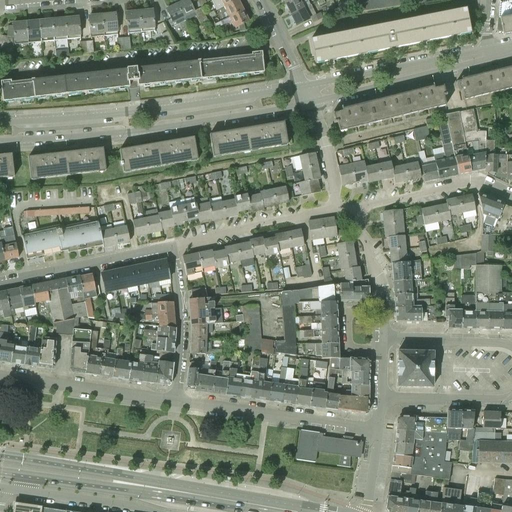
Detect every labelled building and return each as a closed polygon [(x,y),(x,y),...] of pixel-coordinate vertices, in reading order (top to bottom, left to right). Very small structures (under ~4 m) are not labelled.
[(185,0),(177,4),(185,21),(195,16),(199,24),(207,20),(202,9),(201,8),(194,12),(187,0),(185,0)] [(210,0),(216,11),(221,8),(237,0),(210,0)] [(226,19),(243,11),(237,0),(221,8),(226,19)] [(291,15),(303,8),(299,0),(294,0),(286,5),(291,15)] [(364,0),(366,12),(372,11),(370,0),(364,0)] [(370,0),(372,11),(378,10),(376,0),(370,0)] [(376,0),(378,10),(384,9),(383,0),(376,0)] [(347,2),(338,4),(339,13),(349,11),(347,2)] [(503,35),(511,33),(511,11),(510,12),(508,2),(502,3),(500,3),(497,31),(502,31),(503,35)] [(174,27),(185,21),(177,4),(166,10),(173,24),(174,27)] [(314,23),(323,18),(321,13),(315,15),(310,5),(303,8),(291,15),(296,26),(311,18),(314,23)] [(470,34),(469,27),(465,9),(434,15),(439,40),(470,34)] [(154,31),(154,29),(152,11),(139,12),(141,33),(154,31)] [(234,28),(234,29),(248,22),(243,11),(226,19),(214,24),(217,29),(222,26),(231,22),(233,28),(234,28)] [(128,34),(141,33),(139,12),(126,13),(128,34)] [(117,35),(117,33),(115,14),(102,16),(104,36),(117,35)] [(408,46),(439,40),(434,15),(403,22),(408,46)] [(91,38),(104,36),(102,16),(89,17),(91,38)] [(80,39),(80,36),(78,18),(65,20),(67,40),(80,39)] [(54,41),(67,40),(65,20),(52,21),(54,41)] [(41,42),(54,41),(52,21),(39,22),(41,42)] [(28,44),(41,42),(39,22),(26,23),(28,44)] [(377,52),(408,46),(403,22),(372,28),(377,52)] [(7,37),(2,36),(1,43),(13,45),(28,44),(26,23),(13,25),(13,26),(8,26),(7,37)] [(346,58),(377,52),(372,28),(341,34),(346,58)] [(166,46),(174,46),(167,32),(161,35),(166,46)] [(315,65),(346,58),(341,34),(310,40),(315,65)] [(117,51),(124,50),(123,38),(118,39),(118,36),(116,36),(117,51)] [(11,83),(11,81),(0,81),(0,83),(0,87),(1,87),(2,102),(129,88),(129,87),(137,86),(137,87),(263,72),(262,57),(261,52),(251,53),(252,56),(200,61),(197,61),(197,62),(136,69),(136,68),(126,69),(126,70),(34,80),(31,80),(31,81),(11,83)] [(463,101),(500,92),(511,88),(511,66),(461,79),(461,81),(455,82),(458,92),(461,92),(463,101)] [(409,114),(426,110),(445,105),(443,97),(446,96),(445,94),(443,86),(442,86),(442,87),(433,89),(432,85),(432,87),(404,94),(409,114)] [(374,123),(409,114),(404,94),(369,103),(374,123)] [(339,132),(374,123),(369,103),(342,110),(341,107),(340,108),(342,112),(333,114),(333,113),(332,114),(334,122),(331,123),(332,125),(337,123),(339,132)] [(484,154),(494,155),(494,141),(486,141),(486,132),(477,132),(473,109),(459,113),(459,112),(458,112),(470,172),(484,169),(484,154)] [(458,175),(470,172),(458,112),(445,115),(445,116),(444,116),(444,117),(446,117),(447,126),(458,175)] [(432,119),(425,121),(426,128),(434,126),(432,119)] [(250,151),(269,148),(287,145),(284,122),(247,128),(250,151)] [(439,179),(458,175),(447,126),(438,128),(444,153),(433,156),(433,158),(439,179)] [(418,142),(429,139),(426,128),(426,127),(413,130),(416,142),(418,142)] [(213,158),(250,151),(247,128),(209,135),(213,158)] [(161,166),(179,163),(197,160),(194,137),(157,144),(161,166)] [(123,173),(161,166),(157,144),(119,150),(123,173)] [(68,176),(106,171),(103,148),(65,153),(68,176)] [(424,151),(420,152),(418,153),(421,167),(420,167),(424,182),(439,179),(433,158),(426,160),(424,151)] [(31,180),(68,176),(65,153),(28,157),(31,180)] [(301,170),(317,167),(314,153),(298,156),(301,170)] [(0,178),(14,177),(12,154),(0,155),(0,178)] [(484,172),(488,172),(489,172),(490,173),(493,174),(494,172),(496,172),(496,162),(502,163),(502,174),(507,174),(508,155),(494,155),(484,154),(484,169),(484,172)] [(355,183),(367,181),(365,167),(364,162),(351,165),(355,183)] [(381,181),(393,178),(392,168),(391,162),(377,165),(381,181)] [(404,165),(408,181),(421,178),(417,162),(404,165)] [(342,186),(355,183),(351,165),(338,167),(342,186)] [(368,183),(381,181),(377,165),(365,167),(367,181),(368,183)] [(395,184),(408,181),(404,165),(392,168),(393,178),(395,184)] [(304,182),(320,178),(317,167),(301,170),(304,182)] [(301,197),(313,194),(320,193),(317,180),(320,179),(320,178),(304,182),(298,183),(301,197)] [(288,203),(288,199),(287,193),(285,187),(272,190),(275,206),(288,203)] [(263,208),(275,206),(272,190),(259,192),(259,194),(263,210),(263,208)] [(135,204),(142,202),(140,192),(133,193),(135,204)] [(129,205),(135,204),(133,193),(127,194),(129,205)] [(251,213),(248,197),(247,194),(233,197),(234,199),(237,216),(238,216),(237,213),(250,210),(250,213),(251,213)] [(251,213),(263,210),(259,194),(248,197),(251,213)] [(482,219),(481,236),(491,236),(505,204),(477,194),(482,219)] [(462,214),(475,211),(472,195),(459,198),(462,214)] [(450,216),(462,214),(459,198),(446,200),(450,216)] [(224,218),(237,216),(234,199),(221,202),(224,218)] [(451,220),(450,216),(446,200),(445,201),(446,204),(434,207),(437,223),(451,220)] [(213,221),(224,218),(221,202),(209,205),(213,221)] [(186,222),(198,219),(196,205),(196,203),(182,206),(186,222)] [(212,221),(213,221),(209,205),(209,203),(196,205),(198,219),(199,222),(211,219),(212,221)] [(511,235),(511,206),(505,204),(491,236),(481,236),(481,252),(487,252),(487,256),(493,256),(493,253),(495,253),(495,235),(511,235)] [(173,224),(186,222),(182,206),(170,208),(170,211),(173,224)] [(421,210),(422,215),(423,221),(425,226),(426,225),(437,223),(434,207),(421,210)] [(384,225),(403,223),(402,210),(383,212),(384,225)] [(174,227),(173,224),(170,211),(157,214),(158,215),(161,229),(174,227)] [(161,231),(161,229),(158,215),(145,218),(148,234),(161,231)] [(341,230),(336,231),(334,217),(321,220),(324,239),(337,237),(337,236),(343,235),(343,231),(341,230)] [(135,237),(148,234),(145,218),(132,221),(135,237)] [(311,241),(324,239),(321,220),(307,222),(311,241)] [(104,247),(101,231),(99,222),(57,231),(56,228),(21,236),(27,260),(35,258),(35,257),(44,256),(52,254),(61,252),(67,251),(68,253),(69,253),(78,251),(86,249),(94,247),(102,245),(103,248),(104,247)] [(385,237),(404,236),(403,223),(384,225),(385,237)] [(113,229),(117,245),(129,242),(126,226),(113,229)] [(104,247),(117,245),(113,229),(101,231),(104,247)] [(291,249),(304,246),(301,230),(288,233),(291,249)] [(278,251),(291,249),(288,233),(275,235),(278,251)] [(0,235),(0,238),(4,260),(19,257),(15,240),(6,242),(5,235),(0,235)] [(279,254),(278,251),(275,235),(274,235),(275,238),(263,241),(265,254),(266,257),(279,254)] [(389,251),(405,250),(404,236),(385,237),(385,238),(388,238),(389,251)] [(253,257),(265,254),(263,241),(263,238),(249,241),(249,243),(252,259),(253,259),(253,257)] [(338,258),(354,255),(351,242),(336,245),(338,258)] [(240,261),(252,259),(249,243),(237,245),(240,261)] [(228,264),(240,261),(237,245),(225,247),(228,264)] [(228,267),(228,264),(225,247),(224,248),(225,250),(213,253),(212,251),(211,251),(214,267),(215,270),(228,267)] [(392,264),(407,262),(405,250),(389,251),(391,264),(392,264)] [(202,270),(214,267),(211,251),(198,254),(202,272),(203,272),(202,270)] [(186,276),(202,272),(198,254),(181,257),(186,276)] [(460,256),(461,271),(468,271),(469,267),(475,267),(475,266),(476,266),(476,254),(460,256)] [(343,271),(356,268),(354,255),(338,258),(340,271),(343,271)] [(169,279),(165,260),(154,263),(158,282),(169,279)] [(393,282),(421,280),(421,272),(420,261),(409,262),(407,262),(392,264),(392,275),(393,282)] [(154,263),(144,265),(148,284),(158,282),(154,263)] [(144,265),(133,267),(137,286),(148,284),(144,265)] [(485,330),(499,330),(502,330),(503,305),(511,305),(511,291),(501,292),(501,288),(501,279),(501,266),(486,266),(476,266),(475,266),(475,267),(475,273),(475,277),(475,294),(475,296),(475,329),(485,330)] [(133,267),(122,269),(126,288),(137,286),(133,267)] [(302,267),(295,268),(297,279),(304,277),(302,267)] [(352,282),(360,281),(358,268),(356,268),(343,271),(345,283),(352,282)] [(122,269),(112,272),(116,291),(126,288),(122,269)] [(112,272),(101,274),(105,293),(116,291),(112,272)] [(80,277),(84,300),(96,298),(95,291),(92,274),(80,277)] [(78,318),(87,317),(86,312),(84,300),(80,277),(66,279),(69,294),(76,292),(77,298),(79,297),(80,303),(71,305),(74,319),(78,318)] [(74,319),(71,305),(69,294),(66,279),(55,281),(45,283),(49,303),(53,324),(63,322),(74,319)] [(352,282),(353,302),(366,302),(369,300),(368,280),(360,281),(352,282)] [(394,296),(417,293),(417,287),(425,286),(424,281),(421,280),(393,282),(394,296)] [(345,283),(316,288),(317,303),(336,302),(353,302),(352,282),(345,283)] [(42,305),(49,303),(45,283),(31,286),(35,306),(42,305)] [(27,307),(35,306),(31,286),(19,289),(23,307),(23,311),(27,310),(27,307)] [(14,309),(23,307),(19,289),(6,292),(10,315),(15,315),(14,309)] [(298,304),(311,303),(310,289),(298,291),(281,292),(282,308),(284,342),(274,341),(275,353),(296,356),(296,347),(295,344),(295,335),(295,331),(294,304),(298,304)] [(191,300),(207,299),(205,290),(190,291),(191,300)] [(10,316),(10,315),(6,292),(0,292),(0,311),(2,311),(4,319),(10,317),(10,316)] [(420,307),(435,306),(434,299),(418,300),(417,293),(394,296),(395,308),(420,307)] [(448,329),(461,329),(461,310),(460,310),(454,310),(454,299),(454,293),(447,293),(447,299),(445,299),(445,310),(445,318),(448,318),(448,329)] [(461,329),(475,329),(475,296),(461,296),(460,310),(461,310),(461,329)] [(190,326),(215,324),(215,317),(214,310),(213,298),(207,299),(191,300),(188,300),(189,313),(190,319),(190,326)] [(316,310),(336,310),(336,302),(317,303),(311,303),(298,304),(298,311),(303,311),(316,310)] [(157,315),(174,315),(172,303),(157,303),(157,315)] [(511,330),(511,318),(511,305),(503,305),(502,330),(511,330)] [(421,322),(436,322),(435,306),(420,307),(421,322)] [(399,322),(421,322),(420,307),(395,308),(396,319),(399,322)] [(158,327),(175,329),(174,315),(157,315),(152,316),(145,316),(145,315),(141,315),(141,321),(145,321),(158,320),(158,327)] [(316,324),(337,324),(337,316),(327,316),(316,317),(298,317),(299,325),(316,324)] [(73,336),(73,330),(77,330),(78,318),(74,319),(63,322),(53,324),(54,328),(55,328),(55,335),(73,336)] [(215,334),(215,330),(230,329),(229,323),(215,324),(190,326),(190,332),(190,339),(206,339),(206,333),(215,334)] [(0,362),(3,363),(6,344),(7,334),(8,326),(1,325),(0,333),(0,332),(0,362)] [(24,366),(38,368),(41,349),(34,348),(36,327),(29,327),(27,347),(24,366)] [(156,338),(174,341),(175,329),(158,327),(157,327),(157,332),(143,330),(143,337),(156,338)] [(73,372),(85,374),(91,331),(77,330),(73,330),(73,336),(70,369),(73,372)] [(316,330),(298,331),(299,335),(299,339),(304,338),(321,337),(337,337),(337,330),(316,330)] [(85,374),(99,376),(102,349),(96,348),(98,332),(91,331),(85,374)] [(159,352),(165,353),(170,353),(173,354),(174,341),(156,338),(156,344),(151,344),(151,348),(148,347),(148,350),(155,351),(159,352)] [(10,364),(24,366),(27,347),(21,346),(22,340),(14,339),(13,345),(10,364)] [(56,339),(51,339),(47,339),(47,341),(42,341),(41,349),(38,368),(47,369),(51,370),(54,367),(56,339)] [(190,354),(198,354),(202,355),(221,356),(221,350),(211,350),(211,349),(206,349),(206,339),(190,339),(190,354)] [(99,376),(105,377),(107,358),(110,341),(104,340),(102,349),(99,376)] [(321,344),(305,344),(305,348),(305,351),(313,351),(313,353),(315,353),(315,356),(320,356),(321,359),(330,359),(338,359),(338,343),(321,344)] [(3,363),(10,364),(13,345),(6,344),(3,363)] [(112,378),(127,380),(129,362),(121,361),(123,350),(117,349),(115,360),(112,378)] [(127,380),(141,382),(145,351),(138,350),(137,355),(139,355),(138,363),(129,362),(127,380)] [(141,382),(148,383),(152,358),(153,352),(145,351),(141,382)] [(432,388),(433,373),(433,352),(397,351),(396,387),(432,388)] [(154,384),(160,385),(165,353),(159,352),(158,359),(154,384)] [(165,353),(160,385),(167,386),(170,384),(173,363),(169,363),(170,353),(165,353)] [(105,377),(112,378),(115,360),(107,358),(105,377)] [(148,383),(154,384),(158,359),(152,358),(148,383)] [(254,399),(259,362),(259,360),(252,359),(250,374),(247,398),(254,399)] [(295,404),(302,405),(306,382),(307,369),(308,360),(301,359),(297,387),(295,404)] [(329,369),(342,369),(369,370),(369,362),(367,359),(338,359),(330,359),(329,369)] [(218,394),(225,395),(229,369),(230,362),(223,361),(222,367),(218,394)] [(314,368),(326,370),(327,363),(315,361),(314,368)] [(188,389),(198,391),(201,365),(201,363),(191,362),(190,368),(188,368),(186,386),(188,389)] [(204,392),(212,393),(215,366),(216,362),(210,362),(209,366),(207,366),(204,392)] [(261,400),(264,382),(266,363),(259,362),(254,399),(261,400)] [(198,391),(204,392),(207,366),(201,365),(198,391)] [(212,393),(218,394),(222,367),(215,366),(212,393)] [(268,401),(281,403),(286,372),(286,369),(281,368),(278,384),(271,383),(268,401)] [(233,396),(236,372),(236,370),(229,369),(225,395),(233,396)] [(337,410),(341,387),(338,386),(333,385),(334,379),(334,374),(341,375),(342,369),(329,369),(326,393),(324,409),(337,410)] [(350,380),(369,381),(369,370),(342,369),(341,375),(341,377),(350,378),(350,380)] [(233,396),(239,397),(243,373),(236,372),(233,396)] [(281,403),(295,404),(297,387),(291,386),(293,372),(286,372),(281,403)] [(239,397),(247,398),(250,374),(243,373),(239,397)] [(350,391),(368,393),(369,381),(350,380),(350,382),(349,382),(349,385),(350,385),(350,391)] [(261,400),(268,401),(271,383),(264,382),(261,400)] [(302,405),(309,406),(313,383),(306,382),(302,405)] [(309,406),(324,409),(326,393),(323,393),(323,391),(318,390),(318,383),(312,383),(313,383),(309,406)] [(337,410),(347,412),(350,391),(343,391),(343,387),(341,387),(337,410)] [(350,391),(347,412),(365,414),(368,412),(368,393),(350,391)] [(446,441),(459,441),(460,440),(461,430),(462,411),(447,410),(447,418),(446,429),(446,438),(446,441)] [(471,452),(473,441),(474,429),(472,429),(474,411),(462,411),(461,430),(467,430),(466,441),(460,440),(459,441),(458,451),(460,451),(471,452)] [(482,428),(500,429),(500,412),(483,412),(482,428)] [(396,433),(420,435),(422,418),(399,417),(397,419),(396,433)] [(446,438),(446,429),(447,418),(422,418),(420,435),(446,438)] [(350,456),(360,457),(362,443),(351,441),(352,438),(353,438),(343,436),(343,437),(344,440),(319,437),(319,432),(301,430),(297,460),(316,463),(318,451),(341,454),(338,465),(337,465),(337,466),(350,468),(350,467),(349,467),(350,456)] [(478,441),(473,441),(472,463),(477,463),(511,464),(511,441),(498,442),(498,433),(479,432),(478,441)] [(395,448),(445,453),(445,450),(446,441),(446,438),(420,435),(396,433),(395,442),(395,448)] [(444,479),(449,480),(451,463),(443,462),(445,453),(395,448),(391,472),(400,474),(412,475),(444,479)] [(411,481),(412,475),(400,474),(391,472),(390,478),(399,480),(411,481)] [(449,480),(444,479),(441,504),(439,511),(463,511),(464,506),(463,506),(459,506),(461,491),(455,490),(448,489),(449,480)] [(492,494),(503,496),(505,480),(494,479),(492,493),(492,494)] [(405,511),(409,492),(405,491),(404,494),(399,494),(402,481),(390,480),(387,501),(385,510),(387,511),(405,511)] [(511,511),(511,509),(511,480),(505,480),(503,496),(501,505),(500,511),(511,511)] [(405,511),(417,511),(419,500),(420,495),(415,494),(415,489),(411,488),(409,489),(409,492),(405,511)] [(417,511),(428,511),(432,492),(431,492),(427,492),(425,491),(424,501),(419,500),(417,511)] [(489,511),(491,504),(492,494),(492,493),(478,491),(477,499),(475,511),(489,511)] [(428,511),(439,511),(441,504),(436,503),(437,493),(432,492),(428,511)] [(463,511),(475,511),(477,499),(470,498),(468,507),(464,506),(463,511)]
